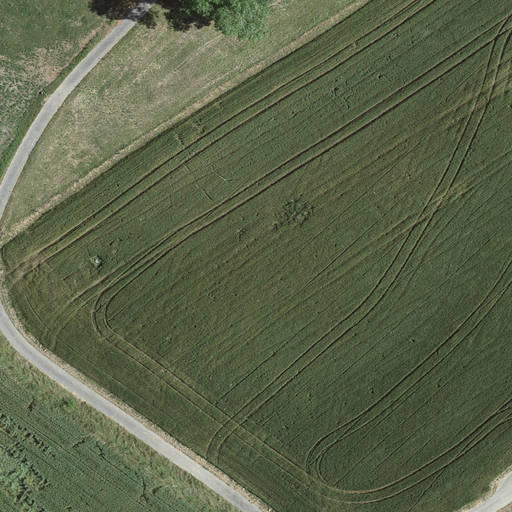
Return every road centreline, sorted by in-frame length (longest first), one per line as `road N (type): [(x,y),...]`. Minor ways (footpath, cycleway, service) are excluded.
road 1 (track): [(252,511),(52,371),(0,315)]
road 2 (track): [(0,203),(60,94),(148,0)]
